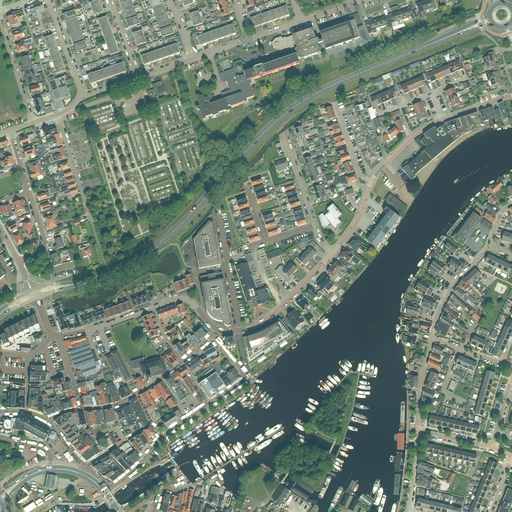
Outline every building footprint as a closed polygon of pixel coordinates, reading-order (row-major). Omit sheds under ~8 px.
[(91,9),(100,6),(98,0),(89,3),(91,9)] [(252,0),(249,0),(245,1),(247,8),(254,6),(252,0)] [(430,0),(417,5),(420,14),(424,12),(423,10),(432,7),(433,11),(437,10),(435,3),(431,4),(430,0)] [(122,5),(121,5),(123,12),(124,11),(125,13),(134,10),(139,9),(139,8),(142,7),(141,5),(138,6),(133,7),(131,2),(131,1),(122,5)] [(225,2),(218,4),(220,11),(227,8),(225,2)] [(35,15),(44,12),(42,6),(41,6),(40,3),(34,5),(35,8),(33,9),(35,15)] [(152,7),(152,6),(147,8),(148,11),(153,9),(155,14),(155,15),(164,12),(166,12),(163,5),(162,5),(161,4),(161,3),(152,7)] [(100,6),(91,9),(94,15),(102,12),(100,6)] [(280,9),(284,18),(290,16),(286,7),(280,9)] [(227,8),(220,11),(222,17),(229,14),(227,8)] [(274,11),(278,20),(284,18),(280,9),(274,11)] [(403,20),(411,18),(408,9),(400,11),(403,20)] [(13,13),(8,15),(9,17),(7,18),(9,23),(8,23),(9,26),(10,26),(15,25),(14,20),(24,17),(22,10),(14,13),(13,13)] [(137,18),(137,19),(142,17),(142,16),(141,14),(136,16),(134,10),(125,13),(124,13),(126,20),(127,20),(128,21),(137,18)] [(63,15),(65,21),(76,17),(74,11),(63,15)] [(268,13),(272,22),(278,20),(274,11),(268,13)] [(391,24),(392,27),(396,26),(397,26),(399,26),(404,24),(403,21),(403,20),(400,11),(392,14),(395,23),(391,24)] [(37,21),(46,18),(44,12),(35,15),(37,21)] [(155,15),(155,14),(150,16),(151,19),(156,17),(158,23),(167,20),(168,20),(166,13),(165,13),(164,12),(155,15)] [(192,21),(201,18),(199,12),(190,15),(192,21)] [(263,15),(266,24),(272,22),(268,13),(263,15)] [(257,17),(260,26),(266,24),(263,15),(257,17)] [(79,26),(83,25),(82,22),(78,23),(76,17),(65,21),(67,28),(69,27),(69,29),(78,26),(79,26)] [(99,26),(108,23),(106,17),(97,20),(99,26)] [(253,27),(254,28),(260,26),(257,17),(251,19),(253,26),(252,26),(253,27)] [(324,26),(318,28),(328,57),(334,55),(334,54),(367,43),(363,30),(364,30),(363,27),(362,28),(360,20),(358,21),(357,17),(354,19),(353,17),(325,27),(324,26)] [(377,19),(380,28),(387,26),(384,17),(377,19)] [(46,18),(37,21),(40,27),(49,23),(46,18)] [(128,21),(127,22),(129,28),(139,24),(137,19),(137,18),(128,21)] [(201,18),(192,21),(194,27),(203,24),(201,18)] [(377,32),(376,30),(380,28),(377,19),(373,20),(372,19),(368,21),(372,31),(368,32),(369,35),(373,33),(374,34),(376,33),(377,32)] [(161,32),(171,28),(169,21),(168,22),(167,20),(158,23),(153,24),(154,27),(159,26),(161,32)] [(49,23),(40,27),(42,33),(51,30),(49,23)] [(108,23),(99,26),(101,32),(110,29),(108,23)] [(227,27),(230,36),(236,34),(233,25),(227,27)] [(81,34),(86,33),(85,30),(80,31),(79,26),(78,26),(69,29),(68,29),(70,36),(72,36),(72,37),(81,34)] [(24,32),(24,31),(24,30),(27,30),(26,27),(22,28),(20,29),(20,31),(12,34),(14,40),(22,38),(21,33),(24,32)] [(230,36),(227,27),(221,29),(224,38),(230,36)] [(39,28),(30,31),(33,37),(41,33),(39,28)] [(163,37),(173,34),(171,28),(161,32),(163,37)] [(290,47),(291,50),(295,48),(299,61),(321,54),(320,49),(322,49),(318,39),(316,40),(312,28),(282,39),(282,40),(280,40),(275,39),(272,43),(273,48),(278,49),(279,51),(290,47)] [(110,29),(101,32),(103,38),(112,35),(110,29)] [(221,29),(215,31),(218,40),(224,38),(221,29)] [(135,40),(144,37),(142,31),(133,34),(135,40)] [(209,33),(212,42),(218,40),(215,31),(209,33)] [(206,44),(203,35),(200,36),(199,33),(192,35),(196,47),(200,45),(200,46),(206,44)] [(212,42),(209,33),(203,35),(206,44),(212,42)] [(75,45),(84,42),(84,43),(89,41),(88,38),(83,40),(81,34),(72,37),(71,37),(73,44),(74,44),(75,45)] [(169,40),(172,39),(174,38),(174,39),(176,38),(178,44),(182,42),(181,39),(179,34),(171,37),(168,38),(169,40)] [(46,44),(55,41),(53,35),(44,38),(46,44)] [(115,41),(112,35),(103,38),(105,44),(115,41)] [(144,37),(135,40),(137,46),(146,43),(144,37)] [(24,44),(16,46),(17,49),(16,49),(17,52),(18,52),(18,53),(26,50),(25,46),(32,43),(30,39),(23,41),(24,44)] [(55,41),(46,44),(48,50),(57,47),(55,41)] [(116,47),(115,41),(105,44),(107,50),(116,47)] [(74,46),(76,52),(86,48),(84,43),(84,42),(75,45),(74,46)] [(171,46),(174,55),(180,53),(177,44),(171,46)] [(165,48),(168,58),(174,55),(171,46),(165,48)] [(59,53),(57,47),(48,50),(50,56),(59,53)] [(116,47),(107,50),(109,55),(118,52),(116,47)] [(159,50),(162,60),(168,58),(165,48),(159,50)] [(246,65),(241,61),(234,63),(233,70),(224,73),(219,74),(221,81),(222,83),(227,82),(228,86),(231,93),(222,96),(221,94),(223,100),(225,99),(228,107),(231,106),(231,108),(241,104),(243,103),(242,100),(243,100),(246,99),(246,100),(248,99),(254,97),(249,85),(248,81),(284,69),(300,63),(299,61),(295,48),(291,50),(284,52),(277,54),(273,56),(268,58),(261,60),(262,61),(259,62),(258,59),(257,58),(254,59),(255,64),(253,65),(252,63),(246,65)] [(153,53),(156,62),(162,60),(159,50),(153,53)] [(61,59),(59,53),(50,56),(52,62),(61,59)] [(147,55),(150,64),(156,62),(153,53),(147,55)] [(485,65),(494,62),(493,58),(495,58),(494,53),(485,56),(486,59),(483,59),(485,65)] [(150,64),(147,55),(141,57),(144,66),(150,64)] [(22,65),(30,63),(28,56),(20,59),(22,65)] [(54,68),(63,65),(61,59),(52,62),(54,68)] [(463,67),(460,59),(457,60),(451,62),(452,64),(456,72),(461,70),(460,68),(463,67)] [(490,72),(499,69),(497,64),(495,65),(494,62),(485,65),(487,70),(489,69),(490,72)] [(31,67),(30,63),(22,65),(24,71),(36,67),(36,65),(31,67)] [(125,71),(125,70),(122,63),(116,65),(120,74),(125,72),(125,71)] [(448,66),(451,74),(456,72),(452,64),(448,66)] [(63,65),(54,68),(56,74),(65,71),(63,65)] [(111,67),(114,76),(120,74),(116,65),(112,66),(111,67)] [(443,68),(441,65),(436,67),(437,70),(438,70),(441,79),(446,76),(443,68)] [(37,69),(40,68),(40,66),(36,67),(24,71),(26,77),(34,75),(32,71),(37,70),(37,69)] [(446,76),(451,74),(448,66),(443,68),(446,76)] [(105,69),(108,78),(114,76),(111,67),(105,69)] [(98,71),(102,80),(108,78),(105,69),(98,71)] [(499,69),(490,72),(491,75),(489,76),(490,81),(499,78),(498,75),(500,74),(499,69)] [(433,73),(436,81),(441,79),(438,70),(437,70),(437,71),(433,73)] [(92,73),(95,82),(102,80),(98,71),(92,73)] [(95,82),(92,73),(86,75),(82,77),(84,80),(88,79),(89,84),(95,82)] [(427,73),(424,74),(426,80),(429,79),(431,83),(436,81),(433,73),(428,75),(427,73)] [(35,79),(34,75),(26,77),(28,84),(33,82),(33,84),(41,82),(41,81),(40,80),(39,78),(39,77),(35,79)] [(416,80),(419,88),(424,86),(422,82),(425,81),(423,75),(420,76),(420,78),(416,80)] [(54,100),(55,102),(57,106),(61,105),(59,101),(60,100),(62,99),(62,98),(63,98),(64,101),(70,99),(69,96),(63,77),(62,77),(55,80),(54,77),(48,79),(49,81),(48,82),(54,100)] [(153,78),(148,79),(149,83),(145,84),(145,85),(151,82),(152,85),(153,90),(146,92),(147,95),(147,94),(149,98),(158,95),(158,94),(159,96),(166,94),(164,86),(162,87),(162,86),(161,82),(155,84),(153,78)] [(499,78),(490,81),(492,86),(495,86),(496,88),(504,86),(503,81),(500,81),(499,78)] [(414,90),(419,88),(416,80),(411,82),(414,90)] [(409,92),(414,90),(411,82),(405,84),(409,92)] [(37,86),(30,88),(30,91),(29,91),(30,95),(31,94),(32,95),(40,93),(38,88),(41,87),(40,84),(37,85),(37,86)] [(404,95),(409,92),(405,84),(401,86),(400,85),(397,86),(399,92),(402,91),(404,95)] [(393,90),(388,92),(392,100),(397,97),(395,93),(398,92),(395,87),(392,88),(393,90)] [(455,92),(454,89),(446,92),(448,97),(456,94),(459,93),(458,91),(455,92)] [(480,103),(500,98),(498,91),(482,94),(482,95),(479,96),(480,103)] [(383,94),(387,102),(392,100),(388,92),(383,94)] [(197,109),(197,110),(198,110),(198,111),(199,111),(199,110),(203,120),(206,119),(206,118),(213,116),(219,114),(226,111),(226,112),(229,111),(228,107),(225,99),(223,100),(210,104),(209,102),(212,101),(210,94),(200,97),(200,96),(199,97),(197,97),(200,107),(198,107),(197,108),(197,109)] [(378,96),(382,104),(387,102),(383,94),(378,96)] [(458,99),(456,94),(448,97),(450,102),(458,99)] [(375,102),(377,106),(382,104),(378,96),(373,98),(373,96),(370,98),(372,103),(375,102)] [(35,107),(43,105),(42,101),(43,100),(42,97),(40,97),(41,99),(33,101),(35,107)] [(452,107),(456,106),(457,108),(463,106),(462,103),(460,104),(458,99),(450,102),(452,107)] [(415,112),(423,108),(421,103),(413,106),(415,112)] [(503,103),(498,105),(501,114),(503,113),(504,115),(502,116),(504,122),(509,121),(503,103)] [(365,104),(360,106),(353,108),(355,113),(366,109),(365,104)] [(44,108),(43,105),(35,107),(37,113),(45,111),(46,115),(53,113),(51,107),(46,108),(44,108)] [(372,108),(368,109),(371,121),(376,119),(372,108)] [(416,114),(417,117),(425,113),(423,108),(415,112),(412,113),(413,115),(416,114)] [(495,117),(495,116),(492,108),(486,110),(489,119),(490,122),(491,121),(491,120),(494,119),(493,117),(495,117)] [(363,114),(367,112),(366,109),(355,113),(356,118),(364,115),(363,114)] [(459,120),(447,124),(438,131),(436,129),(432,131),(431,130),(430,131),(425,135),(425,134),(415,141),(425,153),(422,156),(421,155),(409,165),(407,162),(402,167),(404,168),(402,170),(407,175),(402,179),(407,184),(406,185),(408,186),(413,182),(411,180),(415,177),(414,176),(463,135),(465,134),(472,132),(472,133),(479,131),(479,128),(480,127),(481,126),(482,125),(484,124),(483,122),(489,120),(485,110),(479,112),(481,117),(479,118),(477,113),(459,119),(459,120)] [(425,113),(417,117),(419,121),(417,122),(419,126),(426,123),(425,119),(427,118),(425,113)] [(364,118),(367,117),(369,116),(368,114),(366,115),(364,116),(364,115),(356,118),(358,122),(365,120),(364,118)] [(404,132),(401,124),(400,121),(398,121),(395,115),(392,116),(394,122),(399,133),(404,132)] [(371,121),(375,129),(383,127),(380,118),(371,121)] [(368,127),(370,126),(371,128),(373,127),(371,123),(359,127),(361,132),(369,129),(368,127)] [(54,133),(57,132),(55,127),(48,129),(47,127),(42,129),(43,132),(45,136),(54,133)] [(68,135),(75,159),(90,155),(87,143),(79,145),(78,141),(80,141),(78,132),(80,131),(79,127),(72,129),(73,133),(68,135)] [(394,127),(390,129),(388,131),(389,132),(388,133),(391,138),(398,134),(394,127)] [(370,133),(374,131),(373,128),(369,130),(369,129),(361,132),(363,137),(370,134),(370,133)] [(298,141),(304,139),(303,136),(311,133),(310,130),(296,135),(298,141)] [(331,143),(343,139),(341,133),(333,136),(334,138),(330,139),(331,143)] [(371,137),(370,134),(363,137),(364,141),(376,137),(375,133),(372,134),(373,136),(371,137)] [(33,134),(19,139),(20,143),(20,145),(21,145),(21,146),(29,144),(28,143),(35,141),(33,134)] [(48,144),(59,140),(59,137),(59,135),(58,135),(58,134),(53,136),(54,139),(48,141),(47,141),(48,144)] [(374,144),(378,142),(376,137),(364,141),(366,146),(374,144)] [(305,142),(304,139),(298,141),(300,147),(313,143),(313,140),(305,142)] [(331,143),(332,146),(336,145),(336,147),(345,144),(343,139),(331,143)] [(313,143),(300,147),(302,153),(308,151),(307,148),(314,145),(313,143)] [(36,147),(33,148),(33,147),(23,150),(24,154),(23,155),(24,157),(25,157),(25,158),(34,155),(37,154),(35,150),(37,150),(36,147)] [(50,157),(56,155),(64,153),(62,147),(57,149),(58,152),(51,154),(51,155),(50,155),(50,157)] [(343,147),(336,149),(335,150),(337,156),(347,152),(346,147),(343,148),(343,147)] [(375,148),(368,151),(370,159),(371,158),(372,159),(374,159),(374,158),(376,157),(376,155),(375,155),(374,154),(381,152),(379,147),(375,148)] [(10,165),(13,164),(11,157),(9,157),(8,154),(3,156),(5,161),(1,162),(2,167),(6,166),(7,166),(8,167),(10,166),(10,165)] [(341,160),(339,161),(337,162),(338,165),(343,163),(342,162),(350,159),(348,154),(340,157),(341,160)] [(36,163),(29,165),(31,174),(31,175),(30,175),(31,177),(32,178),(33,178),(33,180),(35,180),(36,183),(38,182),(38,180),(43,179),(41,172),(48,170),(45,161),(44,162),(42,157),(36,160),(36,163)] [(285,160),(274,163),(276,170),(288,166),(285,160)] [(319,161),(306,165),(307,170),(314,168),(313,165),(319,163),(319,161)] [(61,171),(56,172),(57,176),(63,173),(68,172),(67,169),(69,168),(67,163),(63,164),(63,162),(59,164),(58,163),(56,164),(58,169),(60,168),(61,171)] [(314,168),(307,170),(309,176),(319,173),(317,167),(314,168)] [(68,172),(63,173),(64,176),(58,177),(60,181),(67,178),(67,177),(71,176),(70,174),(71,173),(70,172),(70,171),(68,172)] [(322,172),(319,173),(309,176),(311,182),(318,180),(316,177),(323,174),(322,172)] [(334,181),(335,183),(335,185),(344,182),(345,185),(348,184),(349,183),(350,184),(351,183),(351,182),(354,181),(355,182),(356,181),(357,180),(355,174),(346,177),(334,181)] [(253,187),(263,184),(261,178),(251,181),(253,187)] [(495,193),(502,187),(504,185),(502,180),(501,180),(498,183),(497,181),(490,187),(495,193)] [(292,181),(283,184),(285,192),(295,189),(292,181)] [(63,192),(69,191),(68,190),(75,188),(74,185),(75,185),(74,184),(73,183),(67,185),(68,187),(61,189),(62,193),(63,192)] [(255,193),(265,190),(263,184),(253,187),(255,193)] [(323,185),(319,186),(313,188),(315,193),(325,190),(323,185)] [(56,193),(54,188),(53,188),(44,191),(44,193),(37,195),(37,196),(37,197),(37,198),(38,199),(39,201),(49,198),(48,195),(56,193)] [(295,189),(285,192),(287,198),(297,195),(295,189)] [(328,189),(325,190),(315,193),(317,199),(319,199),(320,202),(328,200),(327,196),(326,196),(325,193),(329,192),(328,189)] [(257,198),(266,195),(265,190),(255,193),(257,198)] [(65,199),(64,195),(63,192),(62,193),(59,193),(56,194),(56,195),(57,197),(57,198),(58,198),(57,198),(60,197),(60,200),(65,199)] [(407,207),(390,194),(384,200),(402,214),(407,207)] [(266,195),(257,198),(259,204),(268,201),(266,195)] [(297,195),(287,198),(289,204),(299,200),(297,195)] [(238,205),(247,202),(245,196),(236,199),(238,205)] [(493,204),(496,201),(491,196),(488,199),(489,201),(492,203),(493,204)] [(11,212),(12,213),(13,216),(14,216),(16,215),(17,215),(16,213),(20,212),(20,211),(23,210),(21,201),(20,201),(19,200),(17,201),(17,202),(13,203),(15,211),(12,212),(11,212)] [(299,200),(289,204),(292,212),(301,209),(299,200)] [(484,206),(496,216),(498,212),(490,205),(492,203),(489,201),(487,202),(484,206)] [(240,211),(249,208),(247,202),(238,205),(240,211)] [(41,209),(42,211),(53,208),(52,205),(49,206),(48,203),(40,205),(41,206),(40,207),(41,208),(41,209)] [(342,215),(333,204),(327,209),(327,210),(322,214),(322,213),(318,217),(322,227),(330,224),(335,229),(341,223),(337,219),(342,215)] [(6,206),(4,207),(4,206),(1,207),(0,206),(0,215),(5,214),(8,214),(12,213),(11,212),(12,212),(9,205),(6,206)] [(477,207),(475,210),(481,216),(484,213),(477,207)] [(249,208),(240,211),(241,217),(251,214),(249,208)] [(368,241),(379,249),(401,217),(386,208),(384,212),(386,214),(368,241)] [(493,224),(496,218),(487,211),(484,217),(493,224)] [(262,215),(264,222),(274,219),(272,212),(262,215)] [(468,216),(478,223),(481,219),(471,212),(468,216)] [(46,224),(54,221),(52,215),(44,218),(44,219),(44,221),(45,221),(46,224)] [(252,216),(242,219),(245,227),(254,224),(252,216)] [(475,228),(478,223),(468,216),(465,220),(475,228)] [(17,222),(16,219),(16,218),(13,220),(14,220),(14,221),(6,226),(10,232),(17,228),(15,225),(16,224),(15,223),(17,222)] [(264,222),(267,230),(276,226),(274,219),(264,222)] [(305,219),(296,221),(298,227),(306,224),(305,219)] [(471,232),(475,228),(465,220),(462,225),(471,232)] [(54,221),(46,224),(47,226),(46,227),(47,229),(48,230),(52,228),(53,232),(63,229),(62,225),(57,226),(56,227),(54,221)] [(17,229),(16,230),(17,231),(19,230),(20,232),(32,228),(31,225),(32,224),(31,222),(30,222),(26,223),(26,222),(22,223),(23,226),(20,228),(20,229),(19,230),(18,228),(17,229)] [(213,224),(209,222),(197,235),(193,240),(195,249),(194,249),(197,261),(198,269),(220,265),(218,251),(215,237),(213,224)] [(254,224),(245,227),(247,235),(257,232),(254,224)] [(468,237),(471,232),(462,225),(458,229),(468,237)] [(267,230),(269,237),(279,234),(276,226),(267,230)] [(34,231),(33,231),(32,228),(20,232),(21,235),(25,234),(26,238),(30,236),(30,235),(34,234),(34,233),(34,231)] [(468,237),(458,229),(455,233),(465,241),(468,237)] [(257,232),(247,235),(250,243),(260,240),(257,232)] [(17,245),(18,244),(23,242),(18,233),(12,236),(17,245)] [(461,245),(465,241),(455,233),(452,238),(461,245)] [(507,244),(510,235),(503,233),(501,242),(507,244)] [(475,237),(472,240),(476,244),(473,247),(479,253),(483,249),(477,243),(479,240),(475,237)] [(55,254),(59,253),(58,249),(64,247),(61,238),(54,240),(56,246),(53,247),(55,254)] [(366,249),(355,241),(354,243),(353,242),(350,246),(357,252),(359,248),(364,252),(366,249)] [(459,248),(449,241),(446,245),(459,255),(460,253),(457,250),(459,248)] [(299,242),(295,246),(301,251),(305,247),(299,242)] [(304,254),(310,259),(316,253),(313,250),(315,248),(310,243),(308,245),(310,247),(304,254)] [(87,256),(92,255),(89,247),(88,244),(78,247),(79,250),(80,250),(83,258),(87,257),(87,256)] [(454,255),(456,256),(457,257),(459,255),(446,245),(443,250),(452,257),(454,255)] [(342,256),(341,256),(348,262),(351,258),(354,260),(356,258),(353,255),(352,256),(346,251),(344,253),(343,253),(342,255),(342,256)] [(59,253),(55,254),(49,256),(52,267),(62,264),(59,253)] [(305,265),(310,259),(304,254),(299,260),(296,258),(294,260),(300,265),(302,263),(305,265)] [(490,267),(494,259),(488,256),(486,259),(484,259),(481,262),(484,263),(484,264),(490,267)] [(460,267),(462,265),(452,258),(449,262),(461,271),(463,269),(460,267)] [(490,267),(496,269),(499,261),(494,259),(490,267)] [(342,260),(340,263),(347,268),(349,266),(342,260)] [(443,269),(445,267),(435,260),(432,264),(444,273),(445,270),(443,269)] [(505,264),(499,261),(496,269),(501,272),(505,264)] [(332,267),(341,275),(342,277),(344,275),(340,271),(342,268),(336,262),(332,267)] [(457,272),(459,273),(461,271),(449,262),(446,267),(455,274),(457,272)] [(262,304),(263,303),(270,301),(265,287),(257,290),(254,291),(254,289),(256,289),(251,273),(248,263),(236,267),(239,277),(247,302),(252,301),(253,303),(257,302),(258,306),(262,304)] [(282,268),(280,266),(276,272),(280,275),(284,279),(288,283),(295,276),(293,274),(297,269),(291,263),(286,268),(284,266),(284,267),(282,268)] [(442,275),(444,273),(432,264),(429,268),(429,269),(427,271),(434,277),(436,274),(438,275),(440,273),(442,275)] [(505,264),(501,272),(507,275),(511,267),(505,264)] [(341,275),(332,267),(327,272),(330,274),(329,276),(334,281),(338,277),(341,279),(342,277),(341,275)] [(186,279),(188,286),(194,284),(192,279),(194,278),(191,270),(188,271),(189,274),(189,275),(185,277),(186,279)] [(471,273),(477,280),(479,282),(481,280),(480,278),(481,277),(475,270),(471,273)] [(210,317),(210,318),(211,318),(211,319),(212,319),(213,320),(214,320),(215,321),(216,321),(217,321),(217,322),(218,322),(219,322),(220,322),(221,322),(222,322),(223,322),(223,324),(224,324),(224,325),(224,326),(225,326),(226,326),(226,327),(227,327),(228,327),(229,327),(229,326),(230,326),(230,325),(231,325),(231,324),(231,323),(229,313),(226,298),(226,297),(223,280),(222,273),(214,274),(208,276),(200,277),(201,284),(204,304),(205,304),(206,309),(206,310),(206,311),(206,312),(207,312),(207,313),(207,314),(208,314),(208,315),(208,316),(209,316),(209,317),(210,317)] [(468,277),(476,286),(478,285),(475,282),(477,280),(471,273),(468,277)] [(323,295),(325,298),(328,295),(324,291),(328,286),(329,287),(332,284),(330,282),(330,281),(324,276),(320,279),(321,280),(316,285),(321,290),(319,292),(321,293),(323,295)] [(481,292),(479,290),(476,286),(468,277),(464,280),(470,287),(472,285),(479,293),(481,292)] [(188,286),(186,279),(182,281),(181,278),(179,279),(183,291),(189,288),(188,286)] [(177,293),(183,291),(179,279),(177,279),(178,282),(174,284),(177,293)] [(431,294),(432,291),(431,291),(431,290),(429,289),(430,287),(422,282),(423,281),(421,279),(420,281),(417,286),(431,294)] [(462,290),(462,291),(463,290),(465,292),(467,290),(469,293),(472,290),(463,280),(458,287),(462,290)] [(414,290),(425,296),(426,294),(428,295),(429,296),(431,294),(417,286),(414,290)] [(323,295),(321,293),(319,292),(318,293),(312,288),(307,293),(313,299),(316,296),(319,299),(323,295)] [(467,297),(465,295),(457,288),(454,292),(465,303),(468,300),(472,304),(474,302),(475,304),(477,302),(475,301),(471,297),(470,298),(468,297),(467,297)] [(146,293),(149,302),(153,300),(153,299),(156,298),(153,289),(148,291),(149,292),(146,293)] [(149,302),(146,293),(145,291),(143,292),(144,295),(141,296),(144,304),(149,302)] [(144,304),(141,296),(138,297),(137,294),(135,295),(139,306),(144,304)] [(450,299),(459,306),(463,311),(466,308),(470,313),(473,310),(468,305),(467,307),(453,294),(450,299)] [(435,304),(436,302),(425,297),(423,297),(422,297),(421,300),(423,301),(423,302),(437,308),(438,305),(435,304)] [(305,309),(306,308),(308,305),(302,298),(301,299),(301,298),(299,300),(299,301),(297,303),(303,310),(302,311),(306,315),(304,317),(308,322),(313,317),(305,309)] [(459,306),(450,299),(447,304),(455,312),(461,317),(462,315),(456,310),(459,307),(463,311),(459,306)] [(116,306),(119,315),(126,312),(122,300),(119,301),(121,305),(116,306)] [(122,300),(126,312),(132,310),(129,302),(125,303),(124,300),(122,300)] [(433,309),(436,310),(437,308),(423,302),(421,307),(432,311),(433,309)] [(109,305),(113,317),(119,315),(116,306),(112,308),(111,304),(109,305)] [(409,304),(407,309),(422,313),(423,310),(422,310),(419,309),(420,307),(409,304)] [(107,319),(113,317),(109,305),(107,306),(108,309),(104,311),(107,319)] [(169,307),(172,315),(176,314),(177,317),(180,316),(180,315),(179,312),(178,312),(176,307),(175,305),(169,307)] [(179,312),(180,315),(184,313),(184,315),(188,314),(186,310),(185,311),(182,305),(176,307),(178,312),(179,312)] [(458,323),(460,321),(457,318),(458,317),(446,305),(443,310),(458,323)] [(54,308),(53,309),(57,321),(61,331),(67,329),(68,330),(67,330),(67,331),(74,328),(74,329),(74,330),(81,327),(76,313),(75,314),(70,316),(69,313),(63,315),(63,314),(60,306),(54,308)] [(168,317),(172,315),(169,307),(163,309),(168,321),(169,324),(170,323),(169,322),(170,322),(169,320),(168,317)] [(96,309),(100,320),(106,319),(103,311),(100,312),(98,309),(96,309)] [(166,321),(168,321),(163,309),(156,312),(159,320),(161,323),(163,323),(162,319),(165,318),(166,321)] [(417,317),(418,315),(420,315),(421,315),(422,316),(422,313),(407,309),(406,314),(417,317)] [(289,323),(294,329),(304,321),(297,313),(297,314),(294,310),(288,315),(290,317),(287,319),(290,323),(289,323)] [(442,316),(451,323),(454,320),(444,311),(442,316)] [(0,346),(0,347),(2,351),(30,352),(30,344),(43,339),(34,313),(33,313),(32,313),(31,313),(30,313),(28,313),(27,314),(26,314),(25,314),(24,315),(23,316),(24,320),(19,322),(19,323),(14,325),(14,326),(8,327),(9,328),(4,330),(5,334),(0,335),(0,336),(1,340),(0,340),(0,346)] [(85,313),(89,325),(94,323),(91,315),(88,316),(87,313),(85,313)] [(143,323),(152,320),(151,320),(150,316),(153,315),(152,313),(150,314),(150,315),(142,318),(143,323)] [(477,322),(479,323),(482,319),(475,313),(472,316),(473,316),(471,317),(474,320),(477,322)] [(442,316),(439,321),(446,325),(450,328),(451,329),(451,328),(454,330),(455,329),(453,327),(454,325),(451,323),(442,316)] [(152,320),(143,323),(145,328),(154,325),(153,325),(152,322),(155,321),(154,319),(151,320),(152,320)] [(293,336),(284,324),(280,319),(275,323),(273,324),(268,327),(264,330),(261,331),(256,333),(251,335),(248,335),(249,337),(244,338),(249,366),(293,336)] [(403,326),(405,326),(411,328),(417,329),(418,325),(402,321),(403,326)] [(437,326),(447,332),(450,328),(446,325),(439,321),(437,326)] [(430,332),(432,326),(421,323),(420,327),(420,330),(430,332)] [(156,330),(155,330),(154,327),(157,326),(156,324),(153,325),(154,325),(145,328),(147,333),(148,333),(156,330)] [(450,339),(452,337),(446,334),(447,332),(437,326),(435,330),(446,335),(445,336),(450,339)] [(511,329),(505,326),(503,332),(511,336),(511,332),(511,329)] [(155,330),(156,330),(148,333),(150,338),(158,335),(157,331),(160,330),(159,328),(155,330)] [(174,337),(178,335),(181,333),(178,328),(166,336),(169,340),(174,337)] [(201,328),(200,328),(193,334),(199,341),(206,335),(203,331),(201,328)] [(503,332),(500,338),(508,342),(511,336),(503,332)] [(191,337),(188,334),(184,337),(187,341),(185,343),(190,349),(198,342),(193,335),(191,337)] [(403,341),(410,343),(411,348),(415,349),(416,344),(415,344),(416,339),(404,336),(403,341)] [(74,345),(87,340),(85,337),(75,340),(75,339),(71,341),(71,340),(63,342),(66,349),(68,349),(69,351),(75,349),(74,345)] [(233,337),(224,339),(226,348),(235,347),(233,337)] [(476,348),(480,340),(474,337),(470,345),(476,348)] [(500,338),(497,344),(505,347),(508,342),(500,338)] [(71,355),(89,348),(87,341),(87,340),(74,345),(75,349),(69,351),(70,355),(71,355)] [(480,340),(476,348),(482,350),(486,342),(480,340)] [(181,345),(179,343),(173,347),(180,357),(186,353),(181,345)] [(181,345),(186,353),(190,349),(186,345),(185,343),(181,345)] [(497,344),(495,349),(496,350),(503,353),(504,350),(505,347),(497,344)] [(212,345),(202,351),(204,354),(213,349),(214,348),(212,345)] [(432,352),(443,357),(449,360),(451,357),(446,354),(446,355),(442,353),(443,350),(434,345),(432,352)] [(93,359),(96,358),(94,352),(91,353),(89,348),(71,355),(74,363),(73,363),(75,368),(94,362),(93,359)] [(204,354),(205,356),(199,359),(203,366),(204,369),(209,367),(208,365),(209,365),(211,364),(211,363),(220,359),(218,355),(217,356),(213,349),(204,354)] [(494,350),(492,355),(493,356),(496,357),(499,358),(500,359),(503,353),(496,350),(495,349),(494,350)] [(105,357),(113,374),(116,373),(119,371),(125,383),(131,380),(117,351),(111,354),(111,355),(105,357)] [(422,365),(425,357),(421,356),(421,353),(418,352),(418,353),(415,352),(412,362),(416,363),(422,365)] [(429,359),(430,359),(438,364),(441,358),(436,356),(437,355),(432,352),(429,359)] [(171,353),(166,356),(172,365),(177,361),(171,353)] [(153,377),(155,376),(155,377),(156,377),(156,376),(158,376),(158,377),(159,376),(158,375),(162,374),(166,372),(165,366),(160,358),(159,358),(159,359),(157,359),(156,359),(154,360),(154,359),(153,359),(153,360),(151,361),(151,360),(150,360),(151,361),(148,362),(148,361),(148,362),(146,362),(145,362),(143,363),(143,362),(146,361),(145,357),(142,358),(142,359),(131,362),(133,369),(140,367),(142,371),(141,372),(142,372),(144,379),(143,379),(144,380),(144,379),(146,379),(147,382),(151,381),(150,378),(152,377),(152,378),(153,378),(153,377)] [(461,368),(465,359),(459,357),(455,365),(461,368)] [(95,366),(98,365),(96,358),(93,359),(94,362),(75,368),(76,373),(95,366)] [(166,358),(163,360),(168,369),(172,366),(166,358)] [(191,362),(195,369),(202,364),(197,358),(196,359),(195,359),(191,362)] [(438,364),(430,359),(427,365),(438,371),(440,369),(444,371),(445,367),(441,365),(438,364)] [(467,370),(471,362),(465,359),(461,368),(467,370)] [(195,369),(191,362),(186,366),(190,372),(195,369)] [(477,364),(471,362),(467,370),(473,373),(477,364)] [(200,381),(202,380),(202,381),(205,379),(204,379),(220,369),(215,363),(212,365),(211,364),(209,365),(210,366),(196,377),(200,381)] [(48,380),(49,380),(49,375),(47,374),(47,371),(46,371),(46,366),(30,366),(30,373),(29,382),(44,382),(46,382),(46,380),(48,380)] [(78,379),(85,377),(97,372),(95,366),(76,373),(78,379)] [(184,367),(177,372),(181,378),(184,376),(188,373),(184,367)] [(224,373),(225,374),(231,384),(240,378),(234,369),(227,374),(225,372),(224,373)] [(113,385),(110,375),(108,370),(102,372),(103,377),(106,384),(108,391),(111,396),(114,403),(118,401),(114,391),(115,390),(113,385)] [(175,384),(180,381),(182,380),(182,379),(181,378),(177,372),(170,377),(175,384)] [(485,378),(493,380),(495,374),(486,372),(485,378)] [(116,373),(113,374),(110,375),(113,385),(115,384),(115,385),(116,388),(116,389),(117,390),(120,388),(118,384),(117,383),(122,381),(120,378),(118,373),(117,374),(116,373)] [(217,392),(225,387),(220,380),(215,373),(206,379),(213,389),(215,388),(217,392)] [(429,377),(440,382),(442,380),(438,378),(439,376),(431,373),(429,377)] [(221,379),(220,380),(225,387),(225,388),(231,384),(225,374),(220,378),(221,379)] [(181,383),(180,381),(175,384),(170,377),(170,376),(163,380),(181,405),(187,401),(186,399),(184,397),(189,394),(185,389),(182,384),(181,383)] [(184,376),(181,378),(185,384),(184,384),(192,395),(196,391),(184,376)] [(140,377),(135,380),(140,387),(145,385),(140,377)] [(429,377),(427,382),(435,386),(436,383),(439,385),(440,382),(429,377)] [(491,387),(493,380),(485,378),(483,384),(491,387)] [(64,383),(65,383),(63,379),(52,382),(53,385),(55,392),(56,395),(64,392),(63,387),(65,387),(64,383)] [(200,383),(198,384),(201,389),(202,390),(203,391),(208,399),(218,393),(217,392),(215,388),(213,389),(206,379),(205,379),(202,381),(200,383)] [(46,382),(46,387),(47,388),(45,389),(46,391),(47,393),(45,395),(45,394),(41,395),(42,401),(43,408),(46,414),(47,416),(47,417),(53,414),(51,409),(50,409),(46,395),(53,393),(50,385),(53,385),(52,382),(51,380),(49,380),(48,380),(46,380),(46,382)] [(90,399),(92,406),(97,406),(94,397),(97,397),(96,391),(92,381),(90,381),(86,383),(87,387),(88,391),(81,393),(82,397),(89,395),(90,399)] [(409,383),(412,383),(411,389),(417,389),(418,381),(412,381),(410,381),(409,381),(409,383)] [(63,387),(64,392),(67,391),(72,390),(70,382),(65,383),(64,383),(65,387),(63,387)] [(161,382),(154,386),(161,396),(162,398),(164,400),(171,396),(161,382)] [(433,390),(435,391),(434,392),(438,394),(438,393),(440,394),(440,392),(433,389),(435,386),(427,382),(424,387),(433,390)] [(104,392),(104,393),(105,392),(107,398),(106,398),(109,404),(113,403),(110,396),(111,396),(108,391),(106,384),(105,385),(104,383),(100,385),(103,392),(104,392)] [(128,396),(131,394),(128,387),(127,385),(124,387),(123,384),(119,385),(119,384),(118,384),(120,388),(121,389),(123,388),(128,396)] [(481,390),(489,393),(491,387),(483,384),(481,390)] [(94,397),(97,406),(102,406),(107,405),(104,393),(104,392),(103,392),(100,385),(95,387),(98,395),(99,394),(99,396),(97,397),(94,397)] [(154,401),(157,399),(161,396),(154,386),(148,391),(154,401)] [(41,395),(41,394),(40,388),(36,388),(36,390),(37,411),(43,414),(43,413),(46,414),(43,408),(42,401),(41,395)] [(120,388),(117,390),(122,399),(128,396),(123,388),(121,389),(120,388)] [(438,402),(440,397),(438,397),(437,399),(434,397),(435,394),(424,389),(422,396),(433,400),(438,402)] [(37,411),(36,390),(29,390),(29,400),(28,408),(29,407),(31,408),(31,409),(37,411)] [(489,393),(481,390),(479,396),(488,399),(489,393)] [(18,409),(18,400),(19,393),(8,391),(7,398),(11,398),(11,399),(12,399),(11,408),(18,409)] [(153,411),(157,409),(158,410),(157,411),(157,412),(160,417),(163,415),(158,408),(157,408),(157,407),(148,391),(144,393),(153,411)] [(51,409),(53,414),(61,411),(56,397),(55,398),(53,393),(48,395),(49,400),(48,400),(51,409)] [(146,409),(151,407),(144,393),(139,396),(143,405),(144,404),(146,409)] [(422,403),(437,409),(438,407),(435,406),(433,406),(435,401),(423,396),(422,403)] [(479,396),(477,402),(486,405),(488,399),(479,396)] [(131,407),(138,404),(135,398),(128,402),(131,407)] [(175,407),(176,406),(176,404),(177,404),(172,398),(165,402),(170,409),(173,406),(175,407)] [(476,408),(484,411),(486,405),(477,402),(476,408)] [(138,404),(131,407),(132,411),(134,416),(142,412),(138,404)] [(121,409),(124,419),(128,427),(135,424),(138,430),(140,429),(130,405),(121,409)] [(482,417),(484,411),(476,408),(474,415),(482,417)] [(114,422),(112,409),(104,411),(106,425),(114,422)] [(121,420),(124,419),(121,409),(115,412),(119,421),(120,423),(122,422),(121,420)] [(176,419),(181,415),(177,409),(172,413),(176,419)] [(101,426),(101,428),(102,431),(106,430),(106,429),(105,425),(102,411),(93,412),(96,426),(101,426)] [(87,427),(85,424),(83,412),(77,413),(81,426),(82,426),(84,430),(84,431),(88,429),(87,427)] [(96,440),(101,438),(98,433),(102,431),(101,428),(101,426),(96,426),(93,412),(85,413),(88,427),(89,429),(96,440)] [(144,417),(142,412),(134,416),(137,421),(138,420),(144,417)] [(171,412),(160,420),(166,428),(177,421),(171,412)] [(45,435),(47,436),(50,430),(32,420),(32,417),(21,414),(19,414),(17,419),(12,430),(22,432),(23,428),(25,424),(41,432),(40,434),(44,436),(44,434),(45,435)] [(66,419),(58,426),(64,434),(70,430),(69,428),(75,425),(79,424),(77,419),(72,420),(71,414),(64,415),(66,419)] [(66,419),(64,415),(57,419),(54,422),(58,426),(66,419)] [(144,417),(138,420),(142,428),(147,424),(144,417)] [(12,432),(12,430),(17,419),(5,419),(2,421),(1,429),(2,430),(1,431),(2,432),(3,431),(4,432),(10,432),(12,432)] [(23,428),(22,432),(23,432),(23,430),(44,441),(47,436),(45,435),(44,434),(44,436),(40,434),(41,432),(25,424),(23,428)] [(76,426),(79,425),(79,424),(75,425),(69,428),(70,430),(64,434),(67,438),(78,431),(76,426)] [(150,426),(143,431),(142,432),(147,442),(149,441),(149,442),(155,438),(153,435),(154,434),(150,426)] [(72,446),(82,439),(87,436),(82,428),(81,429),(78,431),(81,435),(69,443),(72,446)] [(87,436),(88,438),(92,435),(95,442),(95,441),(96,440),(89,429),(88,429),(84,431),(87,436)] [(78,431),(67,438),(66,438),(69,443),(81,435),(78,431)] [(132,439),(141,451),(145,449),(144,448),(149,444),(147,442),(142,432),(132,439)] [(96,440),(103,450),(113,444),(106,434),(101,438),(96,440)] [(95,442),(92,435),(88,438),(87,436),(82,439),(72,446),(75,450),(81,457),(86,462),(91,458),(91,459),(92,458),(91,458),(99,453),(93,443),(95,442)] [(128,441),(138,454),(141,451),(132,439),(128,441)] [(119,448),(122,453),(131,448),(127,443),(119,448)] [(438,455),(439,456),(443,457),(442,461),(445,461),(446,457),(444,457),(446,449),(444,448),(444,447),(441,447),(440,447),(438,455)] [(139,459),(131,448),(122,453),(133,464),(139,459)] [(456,460),(458,451),(456,451),(456,450),(453,449),(453,450),(451,450),(450,458),(452,459),(455,459),(454,464),(457,464),(458,460),(456,460)] [(122,453),(120,454),(117,450),(116,450),(109,454),(125,471),(133,464),(122,453)] [(464,461),(462,461),(464,453),(458,451),(456,460),(458,460),(461,461),(460,465),(463,466),(464,461)] [(469,462),(471,454),(468,454),(468,453),(465,452),(465,453),(464,453),(462,461),(464,461),(468,462),(467,467),(469,467),(470,463),(469,462)] [(471,454),(469,462),(470,463),(474,463),(473,468),(475,468),(476,464),(475,464),(477,456),(474,455),(474,454),(471,453),(471,454)] [(107,466),(98,472),(101,476),(111,483),(124,472),(112,460),(109,456),(104,460),(109,466),(108,467),(107,466)] [(153,460),(150,462),(152,466),(160,462),(157,456),(153,458),(153,460)] [(97,472),(98,472),(107,466),(108,467),(109,466),(104,460),(100,462),(101,463),(92,468),(97,472)] [(497,468),(498,465),(497,465),(498,465),(490,461),(488,466),(484,465),(483,467),(487,468),(488,467),(495,470),(496,468),(497,468)] [(435,468),(419,462),(418,468),(433,473),(435,468)] [(493,476),(495,470),(488,467),(487,468),(486,472),(482,470),(481,473),(485,474),(485,473),(493,476)] [(417,475),(429,478),(430,473),(418,469),(417,475)] [(446,483),(451,485),(455,475),(450,473),(446,483)] [(491,482),(493,476),(485,473),(485,474),(483,478),(479,476),(478,478),(482,480),(483,479),(491,482)] [(56,476),(47,475),(46,479),(46,485),(45,488),(54,490),(55,486),(56,480),(56,476)] [(416,479),(431,484),(432,479),(429,478),(417,475),(416,479)] [(431,484),(416,479),(416,480),(416,486),(430,490),(431,484)] [(490,486),(491,483),(490,482),(491,482),(483,479),(482,480),(481,484),(477,482),(476,484),(480,486),(480,485),(488,488),(489,485),(490,486)] [(488,491),(489,488),(488,488),(480,485),(480,486),(479,489),(475,488),(474,490),(478,491),(486,494),(487,491),(488,491)] [(210,504),(215,505),(219,489),(211,487),(207,503),(210,504)] [(281,489),(274,500),(280,503),(284,497),(287,493),(284,491),(281,489)] [(484,500),(486,494),(478,491),(476,495),(472,493),(468,492),(468,493),(472,495),(471,495),(475,497),(476,496),(477,497),(484,500)] [(184,503),(185,503),(186,499),(188,493),(187,493),(186,492),(185,492),(184,492),(184,493),(184,494),(181,493),(180,495),(178,495),(177,498),(172,496),(168,508),(172,509),(173,509),(174,507),(175,503),(179,505),(179,504),(182,504),(183,503),(184,503)] [(163,503),(168,504),(170,498),(169,498),(170,496),(164,494),(162,503),(163,503)] [(339,505),(345,507),(348,508),(347,509),(353,511),(358,500),(345,494),(339,505)] [(484,500),(477,497),(476,496),(475,497),(474,501),(470,499),(468,498),(466,498),(466,499),(467,500),(469,501),(473,503),(473,502),(481,505),(482,503),(483,503),(484,500)] [(503,501),(511,505),(511,502),(511,498),(506,496),(503,501)] [(196,511),(201,511),(204,500),(199,499),(198,501),(197,507),(196,511)] [(416,508),(422,509),(425,500),(418,499),(416,508)] [(431,502),(425,500),(422,509),(429,511),(431,502)] [(511,505),(503,501),(501,507),(509,511),(511,505)] [(431,502),(429,511),(434,511),(437,503),(431,502)] [(479,511),(481,505),(473,502),(473,503),(471,507),(467,505),(467,507),(471,509),(471,508),(479,511)] [(168,504),(163,503),(160,511),(161,511),(166,511),(169,505),(168,504)] [(441,511),(443,505),(437,503),(434,511),(441,511)]
